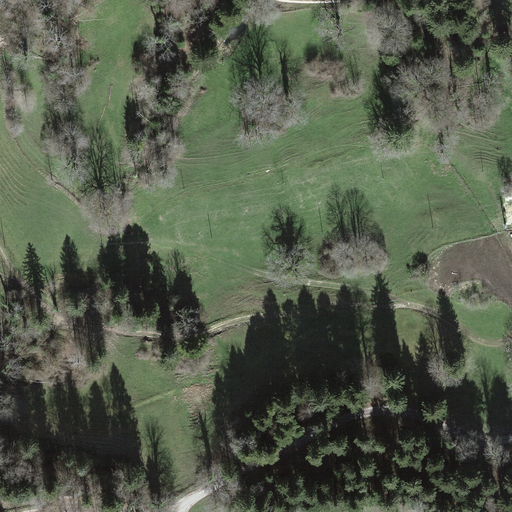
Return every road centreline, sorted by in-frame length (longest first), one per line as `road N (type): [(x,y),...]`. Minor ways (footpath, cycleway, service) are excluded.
road 1 (unclassified): [(511,432),(367,408),(317,427),(179,511)]
road 2 (track): [(212,330),(399,307),(433,315),(488,349),(511,348)]
